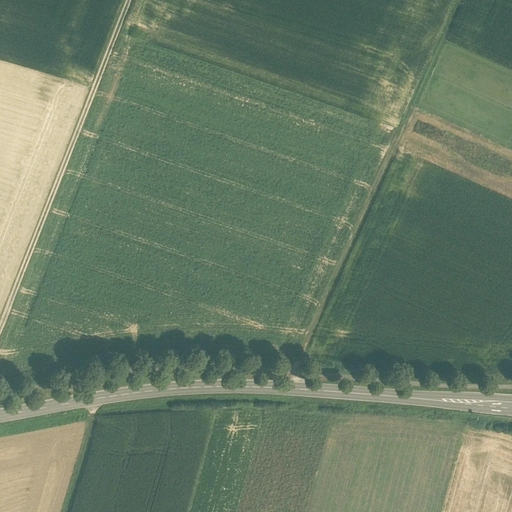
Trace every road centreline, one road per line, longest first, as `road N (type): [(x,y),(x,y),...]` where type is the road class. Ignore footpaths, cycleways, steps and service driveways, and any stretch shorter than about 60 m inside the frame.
road 1 (secondary): [(0,419),(223,389),(511,408)]
road 2 (track): [(460,0),(299,356),(297,392)]
road 3 (track): [(130,0),(0,330)]
